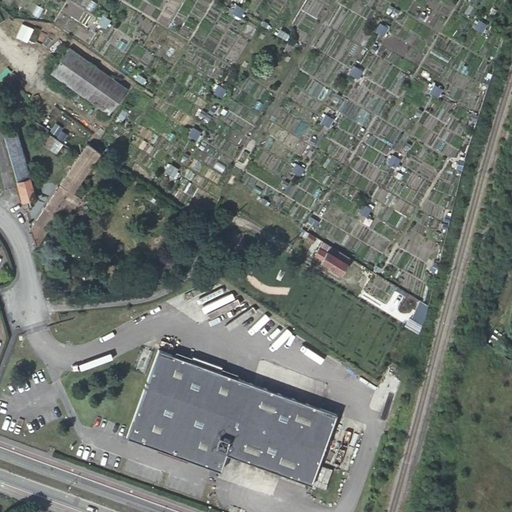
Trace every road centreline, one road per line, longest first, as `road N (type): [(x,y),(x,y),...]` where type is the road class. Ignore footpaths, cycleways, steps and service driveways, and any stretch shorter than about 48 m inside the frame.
road 1 (unknown): [(51,347),(85,420),(119,449),(320,505),(347,489),(371,410),(347,385),(181,323),(59,351)]
road 2 (secondary): [(163,511),(0,452)]
